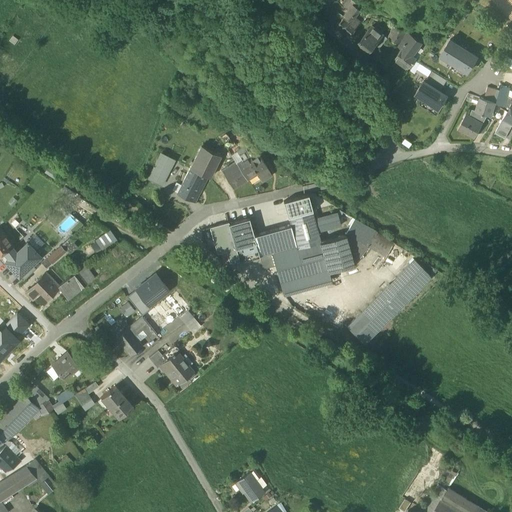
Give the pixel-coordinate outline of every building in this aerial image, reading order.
[(317,0),(316,1),(324,8),(328,3),(324,0),(317,0)] [(349,10),(356,15),(361,9),(355,4),(356,2),(352,0),(348,0),(346,3),(351,7),(349,10)] [(336,24),(348,34),(361,19),(356,15),(349,10),(336,24)] [(372,24),(370,26),(381,34),(382,32),(372,24)] [(388,36),(400,42),(406,30),(395,24),(388,36)] [(358,42),(368,50),(375,42),(381,34),(370,26),(358,42)] [(402,46),(412,53),(418,44),(421,41),(406,30),(400,42),(403,44),(402,46)] [(375,42),(380,46),(388,36),(382,31),(382,32),(381,34),(375,42)] [(441,53),(454,61),(464,46),(450,37),(441,53)] [(424,49),(418,44),(412,53),(416,55),(411,62),(413,64),(424,49)] [(408,66),(411,62),(416,55),(412,53),(402,46),(395,57),(408,66)] [(454,61),(468,70),(477,54),(464,46),(454,61)] [(432,68),(425,79),(440,88),(447,78),(432,68)] [(416,91),(439,105),(447,93),(440,88),(425,79),(424,78),(416,91)] [(506,84),(500,83),(495,100),(498,103),(501,104),(504,93),(506,84)] [(487,84),(486,90),(497,93),(499,88),(487,84)] [(484,95),(495,99),(497,93),(486,90),(484,95)] [(477,102),(480,95),(469,91),(466,99),(477,102)] [(507,108),(508,109),(511,105),(510,104),(511,99),(511,96),(508,95),(504,93),(501,104),(507,108)] [(475,108),(483,111),(488,98),(480,95),(477,102),(475,108)] [(495,100),(488,98),(483,111),(487,112),(491,113),(495,100)] [(484,117),(485,118),(487,112),(483,111),(475,108),(472,107),(470,114),(482,121),(484,117)] [(511,110),(508,109),(507,108),(502,118),(495,131),(505,136),(511,124),(511,123),(511,110)] [(457,127),(474,136),(478,129),(483,121),(482,121),(470,114),(466,112),(457,127)] [(478,129),(484,132),(490,121),(485,118),(484,117),(482,121),(483,121),(478,129)] [(223,142),(228,138),(225,133),(220,136),(223,142)] [(223,142),(231,154),(236,151),(233,146),(228,138),(223,142)] [(247,179),(256,173),(266,167),(258,153),(251,157),(249,153),(250,152),(249,151),(248,151),(244,145),(242,146),(239,142),(233,146),(236,151),(231,154),(235,161),(247,179)] [(208,177),(209,178),(220,156),(201,146),(189,168),(203,175),(208,177)] [(147,178),(162,186),(175,160),(160,152),(147,178)] [(247,179),(235,161),(222,170),(233,188),(247,179)] [(271,175),(266,167),(256,173),(262,182),(271,175)] [(59,175),(47,168),(44,172),(56,180),(59,175)] [(177,193),(191,200),(203,175),(189,168),(181,185),(177,193)] [(203,175),(191,200),(195,202),(208,177),(203,175)] [(177,193),(181,185),(176,182),(172,190),(177,193)] [(73,194),(63,187),(60,191),(70,198),(73,194)] [(288,218),(288,217),(312,210),(312,209),(310,202),(308,196),(308,194),(283,201),(287,218),(288,218)] [(312,210),(288,217),(288,218),(290,225),(296,247),(297,248),(320,242),(320,241),(317,232),(314,218),(312,210)] [(339,218),(337,212),(314,218),(317,232),(341,225),(339,218)] [(228,224),(235,249),(236,248),(242,247),(255,243),(253,235),(249,218),(229,223),(228,224)] [(376,232),(355,219),(346,234),(367,246),(376,232)] [(228,222),(209,227),(217,254),(226,251),(228,260),(238,258),(236,248),(235,249),(228,224),(229,223),(228,222)] [(253,235),(255,243),(259,257),(272,254),(296,247),(290,225),(253,235)] [(0,255),(4,252),(12,247),(8,242),(9,242),(0,228),(0,255)] [(114,235),(108,231),(95,240),(96,242),(101,250),(117,240),(114,235)] [(393,243),(376,232),(367,246),(385,257),(393,243)] [(5,262),(19,277),(32,264),(40,256),(35,251),(44,243),(35,234),(16,252),(12,247),(4,252),(8,258),(5,262)] [(328,271),(353,265),(346,234),(320,241),(320,242),(328,271)] [(367,246),(346,234),(353,265),(367,246)] [(69,238),(61,246),(65,251),(69,255),(77,247),(69,238)] [(90,245),(96,254),(101,250),(96,242),(90,245)] [(296,247),(272,254),(275,266),(280,284),(328,271),(320,242),(297,248),(296,247)] [(245,261),(259,257),(255,243),(242,247),(245,261)] [(47,259),(52,264),(65,251),(61,246),(47,259)] [(0,255),(0,260),(3,264),(5,262),(8,258),(4,252),(0,255)] [(262,269),(275,266),(272,254),(259,257),(262,269)] [(414,259),(388,284),(406,302),(431,276),(414,259)] [(377,262),(323,316),(331,324),(385,271),(377,262)] [(19,277),(23,281),(36,268),(32,264),(19,277)] [(77,272),(86,284),(94,278),(84,266),(77,272)] [(328,271),(280,284),(282,294),(331,280),(328,271)] [(70,285),(76,292),(86,284),(77,272),(71,277),(70,277),(66,280),(70,286),(70,285)] [(36,297),(44,304),(59,289),(67,299),(76,292),(70,285),(70,286),(66,280),(58,286),(46,273),(25,293),(33,300),(36,297)] [(155,273),(136,289),(149,305),(168,290),(155,273)] [(364,344),(406,302),(388,284),(346,327),(364,344)] [(136,289),(127,296),(142,315),(152,307),(149,305),(136,289)] [(135,311),(127,302),(119,309),(126,318),(135,311)] [(187,309),(183,312),(183,313),(179,316),(185,324),(193,317),(187,309)] [(17,315),(7,325),(16,334),(17,334),(27,324),(17,315)] [(150,340),(157,334),(142,316),(135,321),(142,330),(146,336),(150,340)] [(200,326),(193,317),(185,324),(192,333),(200,326)] [(127,327),(134,337),(142,330),(135,321),(127,327)] [(7,325),(4,328),(13,337),(16,334),(7,325)] [(138,342),(134,337),(127,327),(114,337),(129,356),(141,346),(138,342)] [(0,356),(16,339),(13,337),(4,328),(0,331),(0,356)] [(134,337),(138,342),(146,336),(142,330),(134,337)] [(162,356),(166,360),(176,352),(177,352),(179,350),(175,346),(162,356)] [(148,358),(157,368),(160,366),(159,365),(160,365),(166,360),(162,356),(158,350),(148,358)] [(58,372),(64,379),(73,371),(73,372),(80,366),(67,352),(66,353),(67,354),(60,360),(59,359),(51,366),(58,373),(58,372)] [(176,386),(178,384),(186,377),(193,372),(177,352),(176,352),(166,360),(160,365),(159,365),(160,366),(161,365),(169,376),(168,377),(176,386)] [(160,366),(168,377),(169,376),(161,365),(160,366)] [(83,371),(80,366),(73,372),(77,376),(83,371)] [(193,372),(186,377),(189,380),(195,375),(193,372)] [(189,380),(186,377),(178,384),(181,387),(189,380)] [(95,381),(84,389),(87,394),(98,386),(95,381)] [(29,390),(42,403),(47,399),(34,385),(29,390)] [(101,397),(110,408),(123,396),(115,386),(109,391),(109,390),(101,397)] [(27,388),(22,393),(38,408),(41,413),(42,415),(48,412),(42,403),(29,390),(27,388)] [(59,396),(63,402),(74,395),(69,389),(59,396)] [(74,395),(77,401),(87,394),(84,389),(74,395)] [(30,415),(38,408),(22,393),(20,391),(0,413),(0,439),(2,442),(5,440),(12,435),(30,415)] [(91,399),(87,394),(77,401),(81,406),(91,399)] [(132,406),(123,396),(110,408),(119,418),(127,411),(132,406)] [(110,408),(101,397),(98,400),(106,411),(110,408)] [(53,408),(47,399),(42,403),(48,412),(53,408)] [(94,404),(91,399),(81,406),(85,411),(94,404)] [(53,409),(57,415),(66,409),(62,403),(53,409)] [(38,408),(30,415),(35,420),(41,413),(38,408)] [(5,440),(2,442),(5,447),(16,458),(22,452),(13,442),(5,440)] [(5,447),(0,452),(0,453),(2,455),(0,456),(0,466),(5,471),(17,463),(18,460),(16,458),(5,447)] [(26,466),(33,474),(41,468),(35,460),(26,466)] [(442,474),(438,484),(447,489),(448,488),(459,470),(448,463),(442,474)] [(24,481),(34,475),(33,474),(26,466),(18,471),(24,481)] [(41,468),(33,474),(34,475),(36,478),(48,493),(56,487),(41,468)] [(0,497),(24,481),(18,471),(0,482),(0,497)] [(245,496),(250,503),(265,493),(250,473),(235,484),(237,484),(240,489),(239,490),(242,494),(243,493),(246,492),(248,494),(245,496)] [(0,497),(0,501),(36,478),(34,475),(24,481),(0,497)] [(440,499),(447,489),(438,484),(422,510),(424,511),(431,511),(440,499)] [(447,489),(440,499),(460,511),(487,511),(448,488),(447,489)] [(401,507),(408,511),(414,501),(407,497),(401,507)] [(460,511),(440,499),(431,511),(460,511)]
